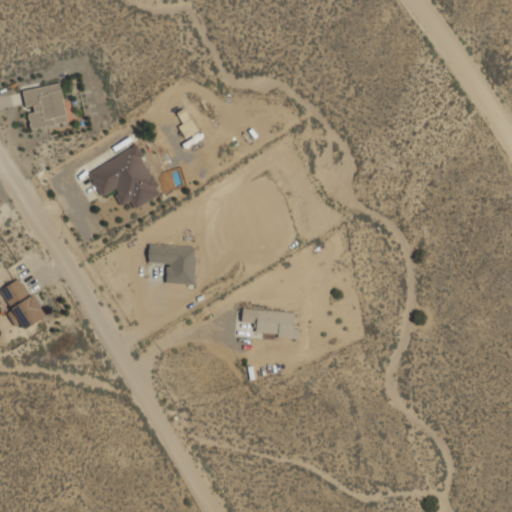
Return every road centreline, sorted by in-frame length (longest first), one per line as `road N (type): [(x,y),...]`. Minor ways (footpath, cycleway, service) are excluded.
road 1 (residential): [(213,511),(0,168)]
road 2 (residential): [(511,150),(414,0)]
